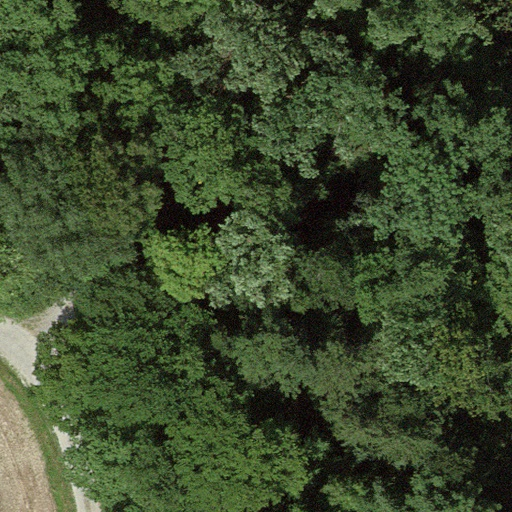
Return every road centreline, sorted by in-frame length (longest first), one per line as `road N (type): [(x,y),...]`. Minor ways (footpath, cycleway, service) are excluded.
road 1 (track): [(27,353),(104,242),(242,0)]
road 2 (track): [(100,511),(82,441),(27,353),(0,335)]
